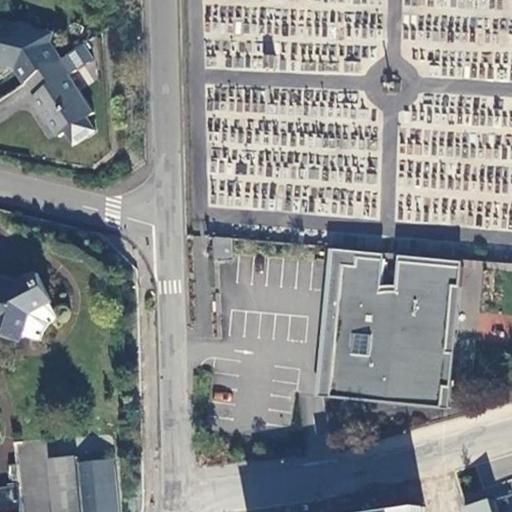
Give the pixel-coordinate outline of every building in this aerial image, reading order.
[(0,65),(4,67),(10,63),(14,70),(17,68),(28,84),(29,83),(63,61),(56,51),(52,44),(53,36),(37,32),(33,26),(23,23),(17,27),(0,22),(0,65)] [(63,61),(29,83),(37,97),(33,100),(44,118),(46,117),(59,138),(67,133),(75,147),(96,133),(88,120),(95,115),(72,77),(79,72),(70,57),(63,61)] [(231,260),(230,240),(215,239),(216,260),(231,260)] [(330,397),(333,365),(328,364),(326,364),(326,366),(324,366),(325,365),(325,362),(324,361),(324,359),(324,357),(324,355),(324,353),(324,352),(324,349),(324,347),(325,344),(325,341),(325,339),(325,337),(326,334),(326,332),(327,330),(327,327),(327,326),(328,324),(328,321),(329,320),(329,317),(330,315),(331,315),(331,318),(337,318),(343,265),(356,266),(358,257),(330,255),(316,396),(330,397)] [(333,365),(330,397),(387,403),(442,409),(444,387),(451,388),(454,353),(447,352),(453,287),(461,287),(462,267),(400,261),(397,291),(392,291),(381,292),(384,259),(358,257),(356,266),(343,265),(337,318),(331,318),(331,315),(330,315),(329,317),(329,320),(328,321),(328,324),(327,326),(327,327),(327,330),(326,332),(326,334),(325,337),(325,339),(325,341),(325,344),(324,347),(324,349),(324,352),(324,353),(324,355),(324,357),(324,359),(324,361),(325,362),(325,365),(324,366),(326,366),(326,364),(328,364),(333,365)] [(13,283),(0,278),(0,325),(4,327),(3,332),(4,333),(7,337),(18,341),(23,338),(24,339),(32,314),(54,303),(39,274),(19,285),(13,283)] [(461,287),(453,287),(447,352),(454,353),(461,287)] [(451,388),(444,387),(442,409),(448,409),(451,388)] [(18,457),(47,454),(46,439),(17,442),(18,457)] [(102,511),(100,484),(82,485),(80,457),(52,460),(56,511),(102,511)] [(0,511),(23,511),(21,488),(0,490),(0,511)] [(497,511),(494,500),(465,509),(465,511),(497,511)]
